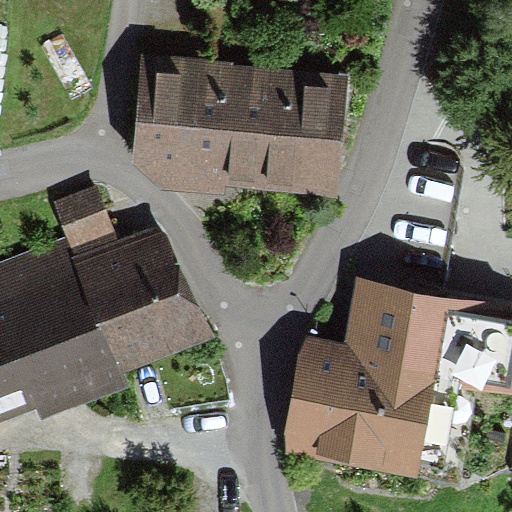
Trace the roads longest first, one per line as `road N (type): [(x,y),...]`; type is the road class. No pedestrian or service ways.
road 1 (residential): [(250,340),(325,254),(412,0)]
road 2 (residential): [(103,144),(180,224),(250,340)]
road 3 (residential): [(273,511),(250,340)]
road 4 (residential): [(103,144),(121,0)]
